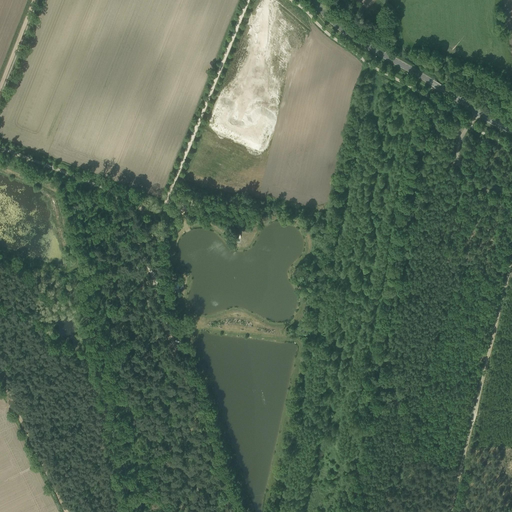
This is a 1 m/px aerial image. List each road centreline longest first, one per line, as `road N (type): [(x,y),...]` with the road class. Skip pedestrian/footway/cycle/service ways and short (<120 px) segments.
road 1 (track): [(246,0),(162,208),(115,193)]
road 2 (track): [(449,511),(511,256)]
road 3 (track): [(359,511),(404,269)]
road 4 (secondary): [(478,112),(342,29),(313,0)]
road 5 (track): [(65,511),(0,379)]
